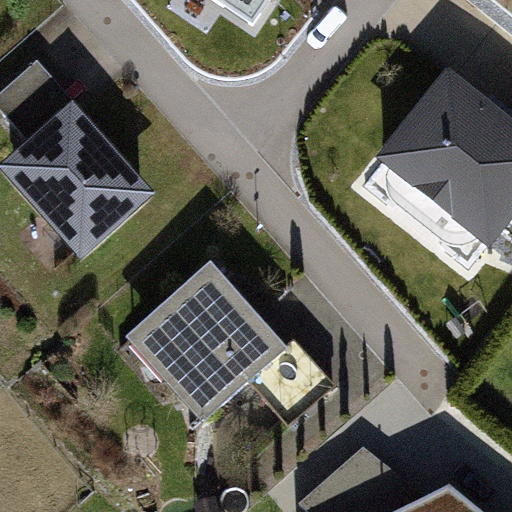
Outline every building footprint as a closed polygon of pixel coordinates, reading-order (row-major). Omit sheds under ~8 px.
[(283,0),(202,0),(257,41),(283,0)] [(511,134),(448,85),(378,177),(493,264),(511,239),(511,134)] [(157,204),(77,112),(1,177),(82,270),(157,204)] [(295,367),(214,274),(137,340),(218,434),(295,367)] [(354,432),(285,481),(299,499),(367,450),(354,432)] [(472,511),(456,498),(428,511),(472,511)]
